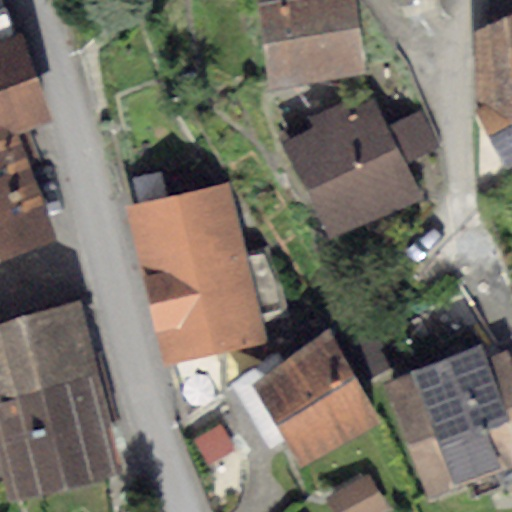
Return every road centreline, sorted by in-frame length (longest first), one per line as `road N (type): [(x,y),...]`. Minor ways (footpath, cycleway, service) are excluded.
road 1 (residential): [(36,0),(52,34),(133,342),(193,511)]
road 2 (residential): [(511,333),(478,259),(462,182),(460,26),(468,0)]
